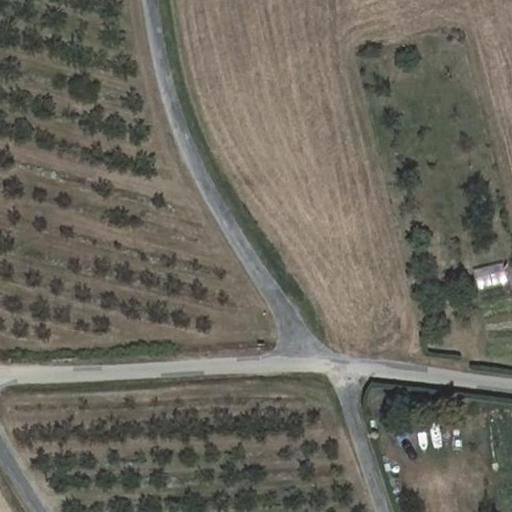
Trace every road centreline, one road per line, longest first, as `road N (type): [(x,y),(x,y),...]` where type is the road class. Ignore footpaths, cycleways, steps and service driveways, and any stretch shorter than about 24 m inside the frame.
road 1 (unclassified): [(327,364),(228,232),(169,119),(152,0)]
road 2 (unclassified): [(327,364),(0,379)]
road 3 (unclassified): [(511,386),(327,364)]
road 4 (unclassified): [(327,364),(379,511)]
